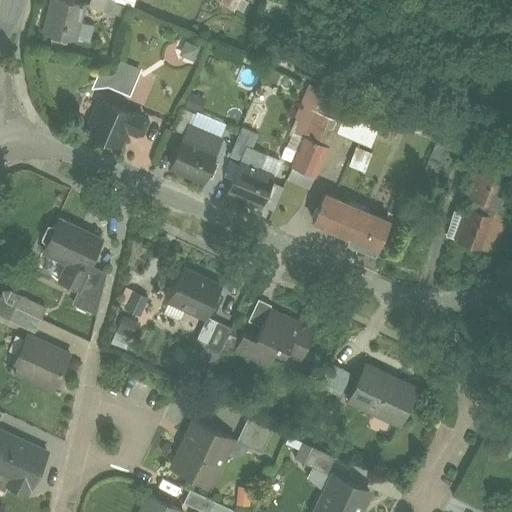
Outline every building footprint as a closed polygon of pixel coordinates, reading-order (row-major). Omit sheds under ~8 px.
[(78,0),(51,0),(48,17),(73,23),(78,0)] [(223,0),(221,4),(237,12),(242,0),(223,0)] [(208,33),(191,25),(185,41),(201,48),(208,33)] [(147,55),(111,39),(96,74),(114,71),(136,81),(147,55)] [(309,120),(320,95),(329,77),(314,70),(300,102),(301,106),(295,119),(307,125),(309,120)] [(197,77),(189,94),(200,99),(205,101),(212,84),(197,77)] [(110,124),(124,89),(103,80),(88,115),(110,124)] [(354,91),(342,118),(377,133),(389,106),(354,91)] [(177,114),(190,120),(200,99),(189,94),(187,93),(177,114)] [(320,95),(309,120),(330,129),(342,105),(320,95)] [(190,120),(175,152),(210,168),(235,115),(205,101),(200,99),(190,120)] [(249,145),(254,131),(253,131),(257,122),(244,116),(234,139),(249,145)] [(307,125),(295,150),(298,151),(320,161),(334,131),(330,129),(309,120),(307,125)] [(459,129),(444,123),(430,156),(452,166),(463,141),(459,135),(459,129)] [(378,137),(362,130),(354,151),(371,157),(378,137)] [(248,147),(281,162),(288,146),(254,131),(249,145),(248,147)] [(245,146),(231,179),(267,195),(281,162),(248,147),(245,146)] [(501,176),(509,156),(486,147),(478,166),(472,181),(505,193),(510,179),(501,176)] [(320,161),(298,151),(292,164),(314,174),(320,161)] [(397,203),(331,175),(318,205),(354,220),(352,227),(381,240),(397,203)] [(499,201),(471,190),(459,222),(487,233),(499,201)] [(110,223),(64,203),(60,213),(53,212),(47,226),(52,231),(40,258),(75,273),(86,247),(98,252),(110,223)] [(86,247),(75,273),(90,280),(85,292),(103,300),(112,254),(99,249),(98,252),(86,247)] [(229,270),(189,252),(173,289),(213,307),(214,304),(229,270)] [(156,281),(139,273),(129,294),(146,302),(156,281)] [(0,310),(29,324),(33,326),(45,301),(1,280),(0,282),(0,310)] [(254,307),(267,313),(276,293),(277,291),(264,285),(254,307)] [(245,323),(238,338),(274,354),(281,339),(291,343),(292,341),(306,348),(321,316),(306,310),(307,308),(276,293),(267,313),(262,323),(248,316),(245,323)] [(143,307),(128,301),(116,329),(132,335),(143,307)] [(235,318),(237,314),(214,304),(213,307),(202,331),(225,341),(228,333),(235,318)] [(245,323),(235,318),(228,333),(238,338),(245,323)] [(33,326),(29,324),(10,364),(53,384),(72,343),(33,326)] [(420,386),(365,362),(346,403),(401,428),(420,386)] [(233,432),(192,412),(169,461),(210,480),(233,432)] [(271,423),(248,412),(236,436),(260,447),(271,423)] [(46,450),(0,429),(0,480),(1,481),(3,478),(28,490),(46,450)] [(296,460),(330,475),(332,471),(338,457),(304,442),(296,460)] [(359,511),(370,488),(332,471),(330,475),(313,511),(359,511)] [(189,486),(184,499),(209,510),(215,497),(189,486)] [(181,511),(184,506),(146,488),(134,511),(181,511)]
